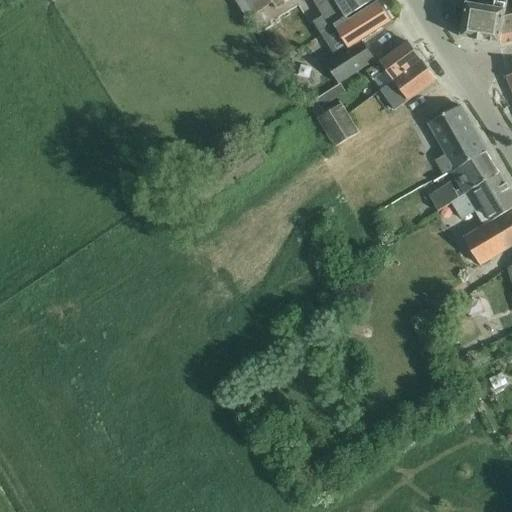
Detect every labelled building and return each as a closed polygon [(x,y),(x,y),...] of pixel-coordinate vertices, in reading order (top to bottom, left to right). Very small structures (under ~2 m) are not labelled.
[(238,0),(250,19),(275,4),(279,10),(294,0),(238,0)] [(374,0),(316,0),(315,1),(325,17),(315,23),(322,35),(348,18),(375,1),(374,0)] [(504,43),(508,11),(507,11),(507,10),(475,4),(475,0),(444,0),(444,8),(456,17),(458,6),(468,8),(464,38),(504,43)] [(348,18),(322,35),(336,57),(326,63),(338,83),(375,61),(363,42),(391,25),(379,4),(350,22),(348,18)] [(394,82),(422,62),(408,43),(367,72),(373,81),(387,71),(394,82)] [(422,62),(394,82),(381,92),(396,112),(436,82),(422,62)] [(360,96),(375,90),(371,78),(356,84),(360,96)] [(316,100),(309,104),(319,120),(326,116),(316,100)] [(326,116),(319,120),(336,147),(359,133),(356,128),(343,106),(326,116)] [(453,173),(487,153),(464,113),(461,107),(450,113),(428,125),(446,157),(436,163),(444,178),(453,173)] [(452,184),(431,197),(440,212),(452,204),(500,174),(487,153),(455,172),(453,173),(454,174),(461,186),(455,189),(452,184)] [(511,194),(500,174),(452,204),(462,219),(484,206),(493,221),(466,237),(482,265),(511,246),(511,194)] [(445,312),(449,319),(458,314),(454,307),(445,312)] [(468,334),(468,321),(451,322),(451,335),(468,334)] [(490,381),(497,394),(511,385),(511,382),(507,372),(490,381)]
